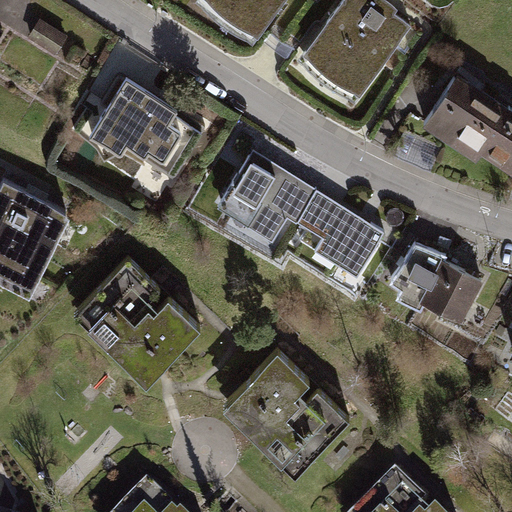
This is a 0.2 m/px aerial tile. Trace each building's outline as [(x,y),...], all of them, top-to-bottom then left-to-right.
[(284,0),(196,0),(194,4),(251,46),(284,0)] [(411,28),(373,0),(343,0),(293,68),(350,110),(411,28)] [(68,35),(39,17),(28,36),(56,55),(68,35)] [(95,102),(74,126),(110,151),(123,135),(162,158),(185,126),(156,108),(163,96),(119,69),(100,104),(95,102)] [(511,108),(456,70),(422,120),(474,155),(480,146),(511,167),(511,108)] [(386,234),(252,147),(216,206),(273,242),(289,216),(321,238),(314,248),(360,279),(386,234)] [(1,179),(0,181),(0,271),(28,287),(68,215),(1,179)] [(421,301),(444,257),(446,253),(414,241),(388,278),(399,285),(395,294),(419,306),(421,301)] [(202,327),(128,257),(73,314),(145,381),(202,327)] [(444,257),(421,301),(460,321),(482,280),(444,257)] [(220,406),(293,477),(351,417),(317,385),(305,398),(297,390),(309,377),(276,347),(220,406)] [(396,473),(356,511),(436,511),(435,510),(433,511),(420,511),(419,511),(427,503),(396,473)] [(178,511),(147,484),(121,511),(178,511)]
